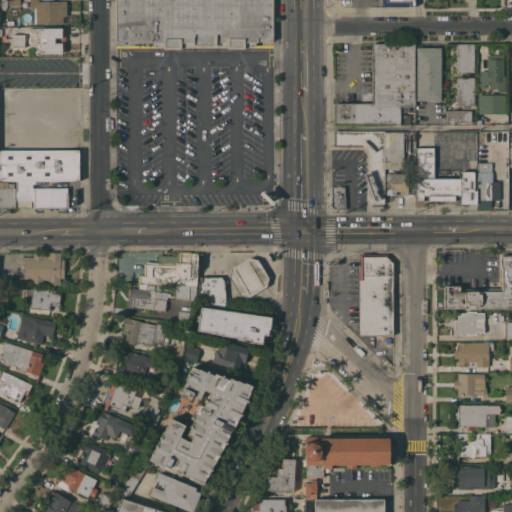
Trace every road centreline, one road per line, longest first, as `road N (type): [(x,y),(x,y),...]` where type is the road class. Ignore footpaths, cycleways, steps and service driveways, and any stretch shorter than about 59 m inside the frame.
road 1 (residential): [(0,504),(58,411),(95,291),(97,0)]
road 2 (residential): [(511,25),(302,25)]
road 3 (secondary): [(216,511),(270,409),(296,321)]
road 4 (residential): [(414,231),(414,413)]
road 5 (tertiary): [(414,413),(296,321)]
road 6 (secondary): [(181,229),(302,230)]
